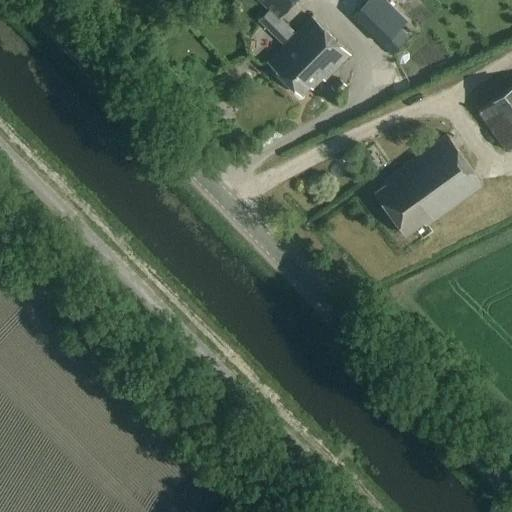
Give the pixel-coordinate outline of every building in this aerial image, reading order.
[(279,18),(297,0),(259,0),(270,10),(259,21),(285,46),(268,63),(300,94),(308,86),(310,88),(312,86),(320,78),(323,81),(351,53),(315,17),(296,36),(279,18)] [(344,0),(340,4),(383,47),(407,22),(384,0),(344,0)] [(417,0),(402,11),(415,31),(463,0),(417,0)] [(331,87),(337,94),(346,85),(340,79),(331,87)] [(511,84),(492,99),(493,101),(476,114),(507,154),(511,149),(511,84)] [(426,224),(482,183),(444,133),(381,179),(383,182),(372,190),(405,234),(423,221),(426,224)]
